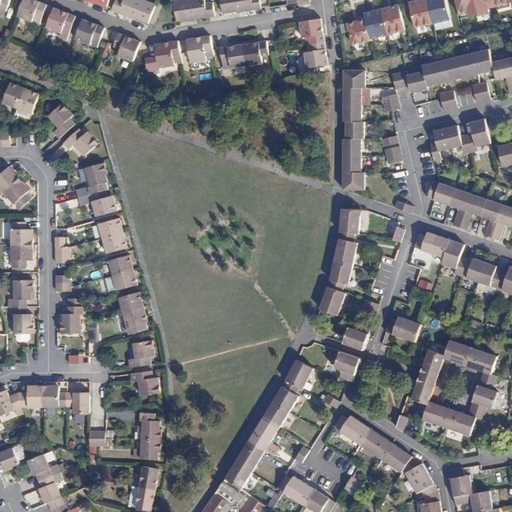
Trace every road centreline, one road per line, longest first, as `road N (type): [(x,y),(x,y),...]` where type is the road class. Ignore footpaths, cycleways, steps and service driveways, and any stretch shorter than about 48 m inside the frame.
road 1 (residential): [(441,468),(349,404),(421,212),(417,182)]
road 2 (residential): [(0,377),(48,372),(46,178),(23,155),(0,155)]
road 3 (residential): [(56,0),(148,35),(329,8)]
road 4 (residential): [(511,104),(411,128),(417,182)]
